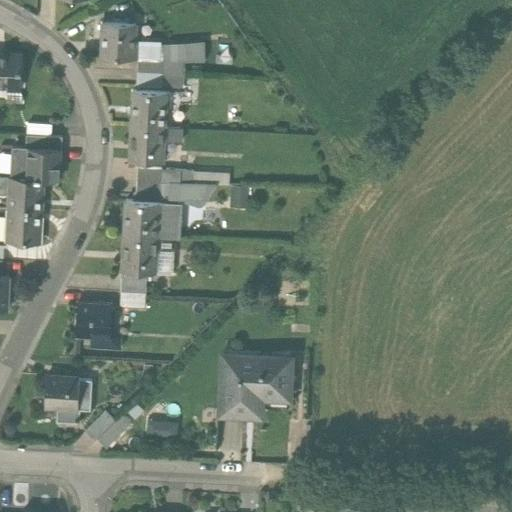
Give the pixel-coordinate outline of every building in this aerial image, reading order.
[(135,24),(103,23),(102,54),(133,56),(135,24)] [(0,86),(20,88),(22,55),(0,54),(0,86)] [(165,58),(140,57),(139,72),(162,73),(164,73),(165,58)] [(162,73),(139,72),(138,86),(161,88),(162,73)] [(131,126),(164,128),(166,92),(133,91),(131,126)] [(28,124),(27,135),(50,137),(51,125),(28,124)] [(163,165),(164,128),(131,126),(130,163),(163,165)] [(26,136),(25,148),(59,150),(59,152),(61,152),(62,137),(26,136)] [(42,181),(58,182),(59,152),(59,150),(25,148),(13,148),(11,178),(42,180),(42,181)] [(162,170),(139,169),(138,182),(162,183),(162,170)] [(8,211),(40,213),(42,181),(42,180),(11,178),(10,178),(8,211)] [(162,183),(138,182),(137,197),(161,198),(162,183)] [(127,202),(125,237),(157,239),(159,204),(127,202)] [(6,244),(39,245),(40,213),(8,211),(6,244)] [(157,239),(125,237),(123,274),(156,275),(157,239)] [(146,282),(123,280),(122,294),(146,295),(146,282)] [(146,295),(122,294),(121,308),(145,309),(146,295)] [(121,339),(109,338),(111,306),(79,304),(77,337),(93,338),(92,349),(120,350),(121,339)] [(224,352),(222,414),(262,416),(262,396),(290,397),(292,355),(224,352)] [(45,409),(61,410),(61,418),(80,419),(80,412),(91,413),(92,382),(79,381),(79,378),(47,377),(45,409)] [(105,412),(85,433),(95,442),(97,439),(115,421),(105,412)] [(115,421),(97,439),(107,449),(131,424),(121,415),(115,421)] [(182,437),(183,418),(154,417),(153,436),(182,437)] [(349,511),(350,509),(373,511),(374,499),(338,497),(337,511),(349,511)]
